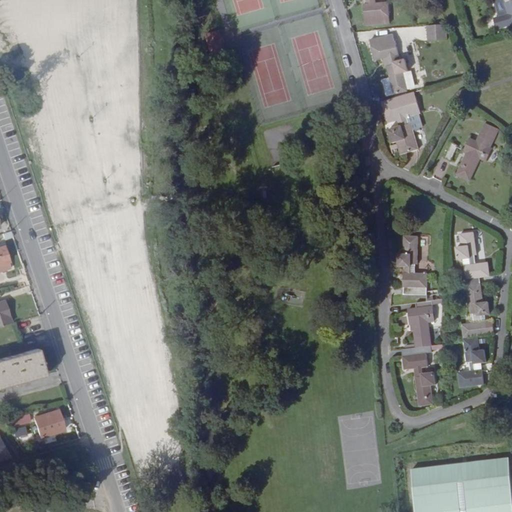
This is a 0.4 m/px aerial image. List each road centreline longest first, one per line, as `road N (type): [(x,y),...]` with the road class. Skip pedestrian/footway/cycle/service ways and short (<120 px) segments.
road 1 (residential): [(113,511),(0,158)]
road 2 (residential): [(379,166),(386,369),(398,412),(412,424),(490,397)]
road 3 (residential): [(379,166),(336,0)]
road 4 (residential): [(511,232),(502,366),(490,397)]
road 5 (residential): [(511,231),(379,166)]
